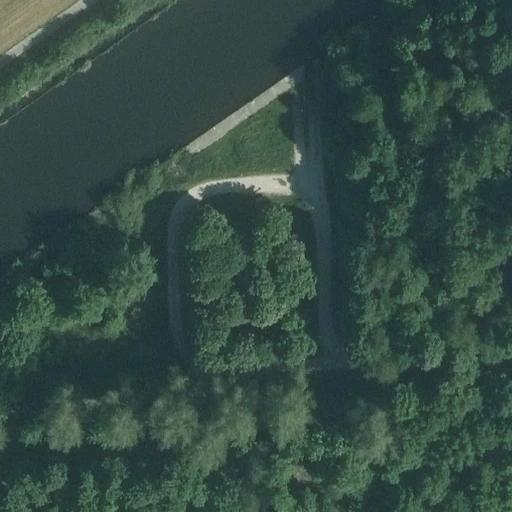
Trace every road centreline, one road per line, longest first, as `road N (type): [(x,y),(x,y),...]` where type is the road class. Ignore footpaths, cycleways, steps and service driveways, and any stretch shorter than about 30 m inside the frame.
road 1 (track): [(0,385),(171,361),(173,219),(185,197),(312,186)]
road 2 (unclassified): [(171,361),(511,350)]
road 3 (track): [(308,115),(322,357)]
